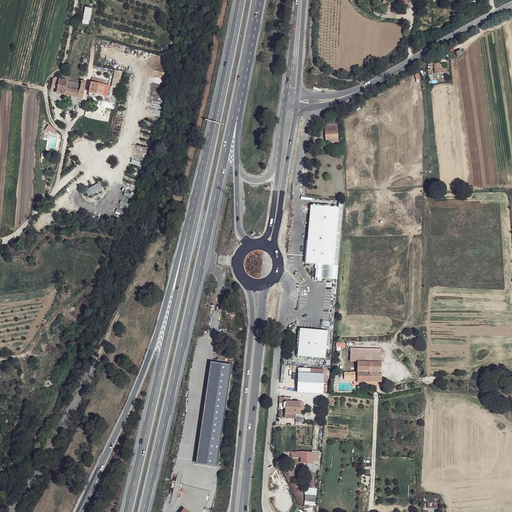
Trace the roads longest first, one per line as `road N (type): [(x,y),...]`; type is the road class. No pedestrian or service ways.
road 1 (motorway): [(143,511),(254,0)]
road 2 (motorway): [(215,122),(156,348),(79,511)]
road 3 (motorway): [(215,122),(129,511)]
road 4 (unclassified): [(75,0),(45,96),(50,120),(65,131),(58,178),(25,224),(0,240)]
road 5 (residential): [(269,511),(273,394),(290,297),(276,275)]
road 6 (tertiary): [(511,4),(344,96),(297,98)]
road 7 (secondary): [(246,279),(252,315),(233,511)]
road 8 (secondary): [(242,503),(267,283)]
road 9 (residential): [(13,511),(95,360)]
road 10 (motorway): [(238,169),(258,0)]
road 11 (track): [(370,511),(376,396),(388,358)]
road 12 (secondary): [(274,249),(297,98)]
road 13 (motorway): [(240,0),(215,122)]
